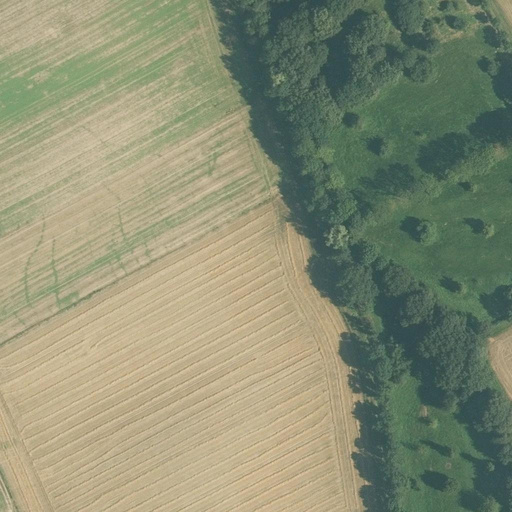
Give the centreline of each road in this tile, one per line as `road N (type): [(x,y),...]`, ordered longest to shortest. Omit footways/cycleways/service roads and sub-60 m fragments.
road 1 (track): [(237,0),(367,359),(387,511)]
road 2 (track): [(356,257),(259,0)]
